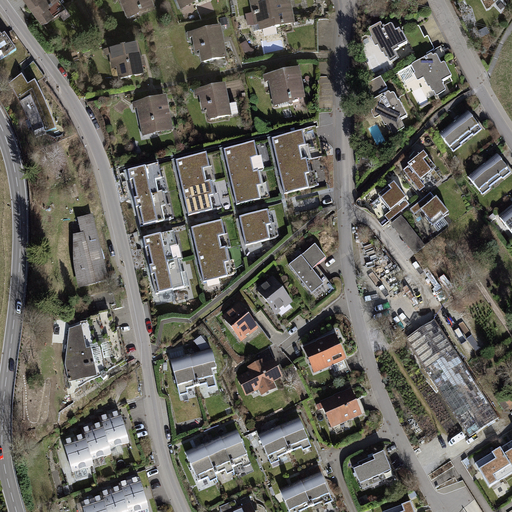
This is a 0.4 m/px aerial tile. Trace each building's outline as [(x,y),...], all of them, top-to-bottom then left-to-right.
[(21,0),(42,26),(65,8),(59,0),(21,0)] [(151,0),(114,0),(115,2),(119,0),(128,21),(156,10),(151,0)] [(176,0),(181,11),(208,0),(176,0)] [(279,0),(259,0),(249,2),(251,14),(245,16),(248,28),(259,26),(260,32),(294,25),(289,0),(284,0),(280,1),(279,0)] [(182,12),(184,23),(201,20),(199,9),(182,12)] [(381,25),(368,31),(371,38),(370,39),(375,50),(377,48),(382,57),(383,56),(386,61),(388,61),(390,65),(398,61),(394,54),(399,51),(398,50),(407,45),(402,36),(401,37),(399,33),(396,34),(392,27),(384,30),(381,25)] [(221,27),(187,34),(188,40),(192,39),(195,53),(199,53),(202,65),(227,59),(221,27)] [(0,34),(0,58),(15,49),(6,31),(0,35),(0,34)] [(145,77),(139,45),(105,52),(106,57),(109,56),(112,72),(118,70),(120,82),(145,77)] [(432,56),(411,67),(415,74),(414,75),(418,83),(424,80),(429,90),(430,89),(433,94),(434,94),(436,99),(446,94),(443,86),(444,86),(443,84),(452,80),(445,65),(441,67),(437,58),(434,60),(432,56)] [(300,69),(263,76),(264,84),(269,83),(274,108),(295,104),(295,102),(307,100),(300,69)] [(22,73),(9,83),(17,97),(23,107),(28,119),(35,137),(57,128),(52,115),(48,103),(42,91),(36,79),(29,83),(22,73)] [(371,102),(368,104),(372,112),(370,112),(375,121),(381,118),(386,128),(387,127),(390,132),(391,131),(394,136),(405,131),(401,122),(407,119),(400,104),(398,105),(394,96),(391,98),(389,95),(380,99),(378,95),(386,91),(380,79),(367,86),(370,91),(368,92),(371,97),(369,98),(371,102)] [(225,83),(193,90),(195,97),(199,96),(202,109),(207,108),(209,120),(232,115),(225,83)] [(168,97),(132,104),(134,110),(138,109),(143,138),(175,132),(168,97)] [(469,111),(440,134),(454,152),(463,145),(461,144),(473,135),(474,136),(483,129),(469,111)] [(302,132),(272,139),(278,167),(309,160),(302,132)] [(254,144),(224,150),(230,178),(261,171),(254,144)] [(437,167),(424,151),(408,164),(410,166),(403,170),(420,191),(426,187),(421,181),(437,167)] [(206,154),(176,161),(182,189),(213,182),(206,154)] [(511,171),(498,155),(470,177),(484,195),(492,189),(491,187),(502,178),(504,180),(511,173),(511,171)] [(309,160),(278,167),(284,194),(315,187),(309,160)] [(158,165),(128,172),(134,200),(165,193),(158,165)] [(261,171),(230,178),(237,205),(267,198),(261,171)] [(213,182),(182,189),(189,216),(219,209),(213,182)] [(394,182),(378,195),(391,211),(384,216),(389,222),(411,205),(406,199),(407,198),(394,182)] [(165,193),(134,200),(140,227),(171,220),(165,193)] [(431,193),(410,209),(415,215),(421,210),(434,225),(450,212),(437,196),(435,198),(431,193)] [(511,208),(501,218),(511,231),(511,208)] [(270,211),(239,218),(246,246),(276,239),(270,211)] [(401,216),(391,224),(415,255),(425,246),(401,216)] [(91,217),(79,220),(83,235),(75,237),(75,260),(77,274),(80,287),(95,284),(94,281),(104,279),(100,261),(105,260),(103,253),(99,244),(98,245),(91,217)] [(222,222),(191,229),(198,255),(228,249),(222,222)] [(174,233),(143,240),(149,267),(180,260),(174,233)] [(315,244),(289,265),(312,294),(324,284),(313,269),(327,258),(315,244)] [(228,249),(198,255),(204,282),(234,275),(228,249)] [(180,260),(149,267),(156,294),(186,287),(180,260)] [(273,276),(256,290),(277,315),(293,301),(273,276)] [(239,303),(222,317),(242,342),(259,328),(239,303)] [(78,327),(70,328),(65,365),(72,391),(129,361),(120,328),(116,329),(112,311),(95,314),(96,317),(86,319),(86,321),(78,324),(78,327)] [(433,319),(405,337),(469,437),(497,420),(433,319)] [(336,333),(303,348),(314,374),(347,360),(336,333)] [(200,352),(170,360),(180,396),(188,394),(187,389),(206,384),(208,389),(217,386),(212,370),(217,369),(212,349),(201,336),(194,341),(200,350),(200,352)] [(250,371),(237,378),(246,396),(258,390),(261,396),(277,389),(274,382),(283,378),(274,359),(265,363),(263,359),(247,367),(250,371)] [(511,411),(511,409),(511,388),(496,400),(505,411),(509,408),(511,411)] [(352,389),(320,402),(332,428),(363,415),(352,389)] [(83,435),(63,441),(73,473),(96,466),(94,460),(114,454),(112,448),(130,443),(121,412),(100,418),(102,423),(82,430),(83,435)] [(299,418),(258,435),(271,465),(280,461),(278,458),(302,448),(303,451),(312,448),(299,418)] [(237,431),(185,453),(198,482),(208,478),(210,483),(218,479),(216,474),(225,470),(227,475),(234,472),(232,467),(242,463),(244,468),(252,465),(237,431)] [(511,442),(476,465),(490,488),(511,473),(511,442)] [(359,465),(353,468),(363,490),(395,476),(384,452),(358,463),(359,465)] [(320,472),(280,490),(289,511),(300,511),(324,502),(325,505),(333,502),(320,472)] [(102,496),(81,503),(84,511),(140,511),(150,509),(141,478),(120,484),(120,487),(101,493),(102,496)] [(235,501),(220,508),(221,511),(255,511),(251,502),(238,508),(235,501)] [(414,511),(411,502),(383,511),(414,511)]
